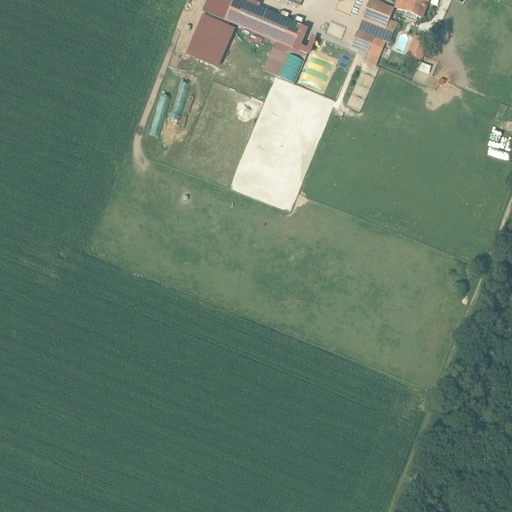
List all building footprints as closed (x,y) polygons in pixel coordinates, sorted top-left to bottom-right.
[(301,27),(237,0),(234,0),(226,22),(292,49),(301,27)] [(301,0),(278,0),(298,8),(301,0)] [(399,0),(405,2),(401,12),(421,19),(428,0),(399,0)] [(393,11),(371,2),(370,1),(362,22),(385,31),(393,11)] [(217,68),(232,28),(199,15),(184,56),(217,68)] [(429,74),(430,66),(420,64),(419,72),(429,74)]
